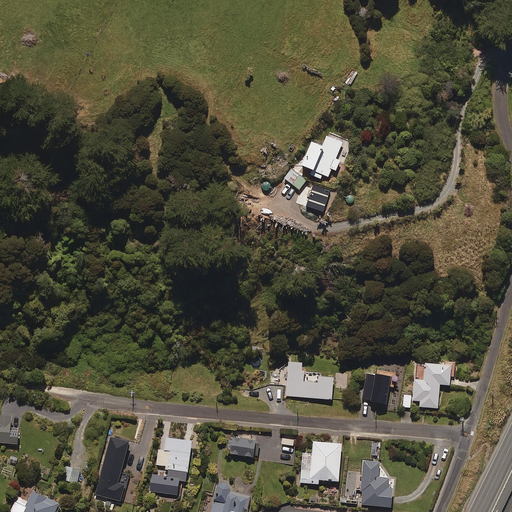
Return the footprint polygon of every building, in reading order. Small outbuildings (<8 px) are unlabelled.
[(343,142),(327,135),(323,145),(312,140),(302,164),(312,169),(310,174),(321,178),(323,174),(328,176),(332,168),(336,170),(341,160),(336,158),(343,142)] [(306,181),(295,173),(289,182),(300,190),(306,181)] [(330,190),(313,184),(306,205),(323,211),(330,190)] [(304,382),(305,370),(302,370),(302,362),(289,361),(287,396),(332,399),(334,377),(315,376),(315,382),(304,382)] [(452,364),(425,362),(424,380),(415,379),(413,400),(421,401),(420,407),(438,408),(440,384),(450,385),(452,364)] [(396,380),(386,380),(386,388),(396,389),(396,380)] [(412,395),(404,395),(403,407),(411,407),(412,395)] [(12,416),(0,415),(0,442),(18,443),(19,429),(11,428),(12,416)] [(129,441),(111,437),(96,495),(122,501),(126,485),(118,483),(129,441)] [(164,476),(152,474),(150,491),(177,495),(180,480),(186,481),(192,441),(166,437),(164,449),(160,449),(158,465),(165,466),(164,476)] [(256,441),(233,437),(230,453),(254,457),(256,441)] [(342,443),(313,441),(312,453),(303,453),(300,483),(319,484),(319,480),(339,481),(342,443)] [(380,461),(364,460),(362,491),(364,491),(363,505),(392,507),(393,488),(388,488),(389,478),(379,477),(380,461)] [(51,470),(42,467),(38,477),(47,480),(51,470)] [(80,469),(69,467),(66,479),(78,481),(80,469)] [(247,511),(251,495),(230,490),(232,484),(218,481),(211,511),(247,511)] [(54,511),(59,503),(33,490),(28,501),(18,497),(9,511),(54,511)]
